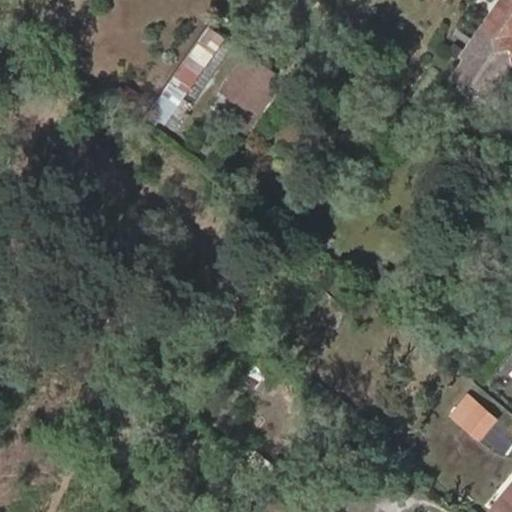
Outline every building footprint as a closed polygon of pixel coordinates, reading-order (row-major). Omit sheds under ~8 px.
[(511,0),(502,0),(472,42),(465,55),(470,59),(457,77),(488,99),(509,68),(511,70),(511,0)] [(209,28),(147,118),(162,129),(225,39),(209,28)] [(248,55),(240,66),(269,86),(277,75),(248,55)] [(269,86),(240,66),(211,107),(247,131),(275,90),(269,86)] [(113,99),(131,110),(143,92),(124,81),(113,99)] [(467,337),(458,350),(472,359),(481,346),(467,337)] [(473,391),(456,412),(464,418),(481,398),(473,391)] [(481,398),(464,418),(481,432),(498,411),(481,398)] [(264,440),(248,460),(256,467),(272,447),(264,440)] [(368,488),(380,473),(349,447),(337,461),(368,488)] [(280,456),(264,475),(275,484),(290,465),(280,456)] [(511,486),(493,510),(495,511),(501,511),(511,499),(511,486)] [(511,511),(511,499),(501,511),(511,511)]
